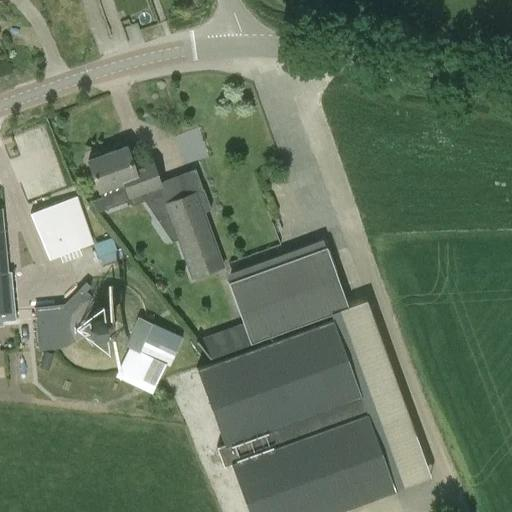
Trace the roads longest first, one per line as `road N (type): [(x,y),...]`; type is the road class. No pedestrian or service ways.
road 1 (unclassified): [(457,501),(292,50)]
road 2 (tertiary): [(0,107),(115,66),(178,51),(240,49)]
road 3 (tertiary): [(511,80),(391,63)]
